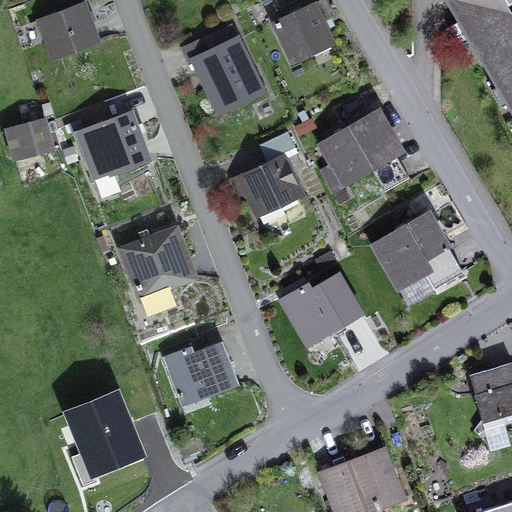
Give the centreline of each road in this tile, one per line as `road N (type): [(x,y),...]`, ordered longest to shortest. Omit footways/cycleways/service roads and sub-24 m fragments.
road 1 (residential): [(126,0),(274,386),(303,430)]
road 2 (residential): [(511,269),(350,0)]
road 3 (residential): [(511,302),(303,430)]
road 4 (residential): [(303,430),(170,511)]
